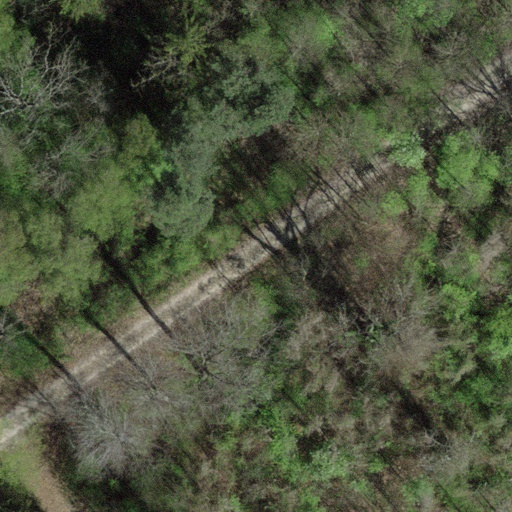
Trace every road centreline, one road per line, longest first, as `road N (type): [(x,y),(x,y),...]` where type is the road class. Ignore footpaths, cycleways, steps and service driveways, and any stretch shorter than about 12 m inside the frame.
road 1 (track): [(0,443),(511,88)]
road 2 (track): [(0,265),(170,511)]
